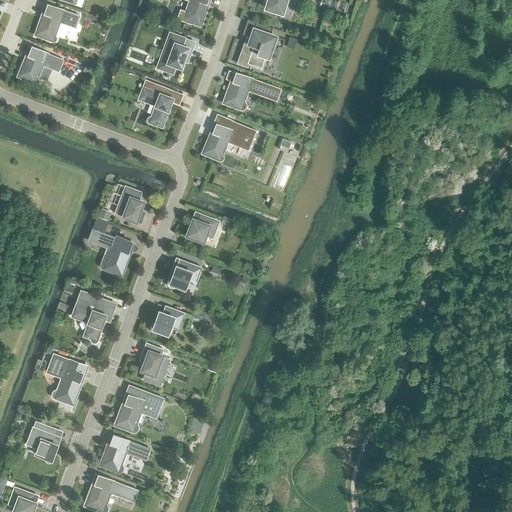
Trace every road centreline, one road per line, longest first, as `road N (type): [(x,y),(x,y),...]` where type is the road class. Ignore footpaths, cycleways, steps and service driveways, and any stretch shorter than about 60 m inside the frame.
road 1 (residential): [(57,511),(181,185),(174,161)]
road 2 (residential): [(174,161),(0,95)]
road 3 (residential): [(236,0),(174,161)]
